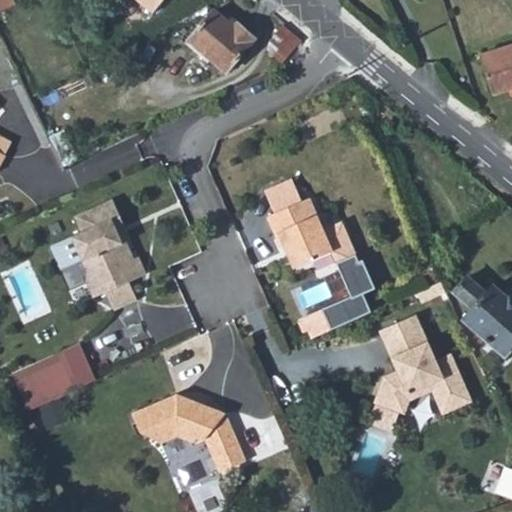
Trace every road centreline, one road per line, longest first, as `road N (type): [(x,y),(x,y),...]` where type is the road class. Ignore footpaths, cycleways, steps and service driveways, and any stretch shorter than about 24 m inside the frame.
road 1 (residential): [(346,45),(327,63),(181,138),(231,266),(212,301)]
road 2 (unknown): [(256,410),(226,352),(221,284),(281,369),(378,366)]
road 3 (tertiary): [(511,184),(346,45)]
road 4 (unknown): [(427,115),(424,58),(398,0)]
